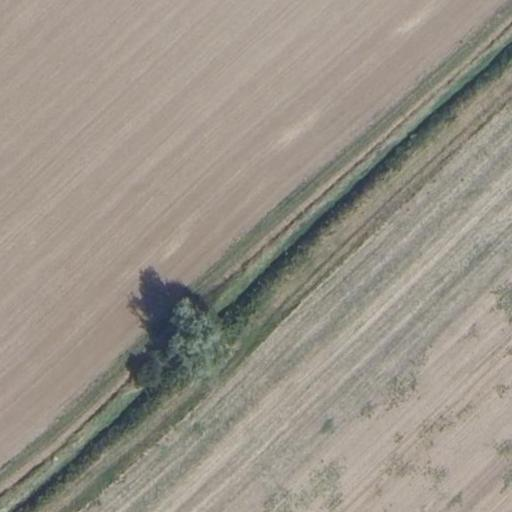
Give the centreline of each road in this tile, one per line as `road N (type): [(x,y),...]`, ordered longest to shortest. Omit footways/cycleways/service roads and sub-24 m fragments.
road 1 (track): [(0,494),(510,0)]
road 2 (track): [(55,511),(511,70)]
